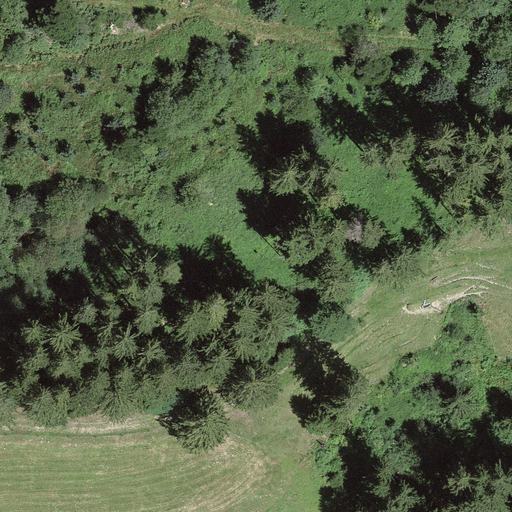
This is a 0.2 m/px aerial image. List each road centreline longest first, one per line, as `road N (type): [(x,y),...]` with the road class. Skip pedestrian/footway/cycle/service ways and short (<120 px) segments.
road 1 (track): [(88,0),(511,49)]
road 2 (track): [(0,58),(66,56),(168,35),(195,19),(203,0)]
